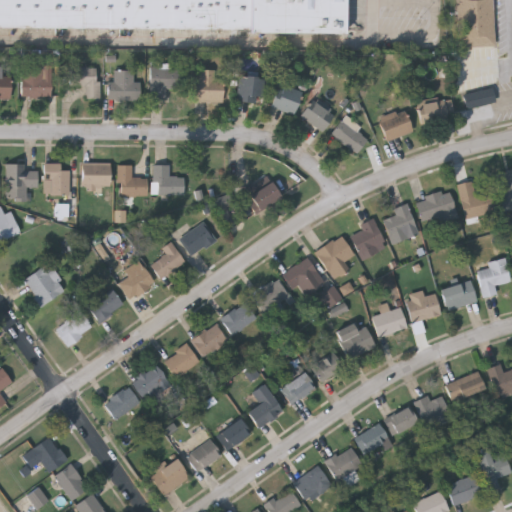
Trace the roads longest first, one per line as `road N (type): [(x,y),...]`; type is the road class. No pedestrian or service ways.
road 1 (residential): [(511,142),(395,176),(278,242),(0,442)]
road 2 (residential): [(345,203),(305,156),(250,135),(0,132)]
road 3 (residential): [(511,329),(431,357),(206,511)]
road 4 (residential): [(0,303),(148,511)]
